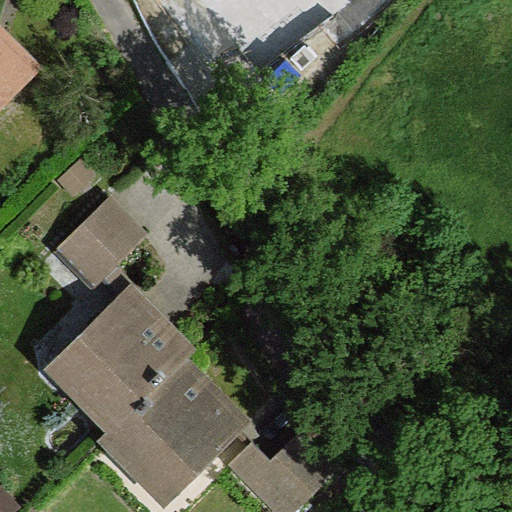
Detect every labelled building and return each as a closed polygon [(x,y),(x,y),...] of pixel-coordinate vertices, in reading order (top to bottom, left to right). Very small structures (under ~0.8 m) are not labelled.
[(0,106),(30,76),(0,46),(0,106)] [(145,235),(109,198),(66,240),(105,277),(145,235)] [(124,295),(60,355),(89,385),(81,395),(114,428),(176,368),(187,358),(124,295)] [(239,428),(176,368),(114,428),(105,436),(139,471),(148,461),(177,491),(239,428)] [(340,467),(303,429),(261,470),(296,509),(340,467)] [(0,488),(0,511),(12,511),(17,507),(0,488)] [(418,511),(391,489),(361,511),(418,511)]
